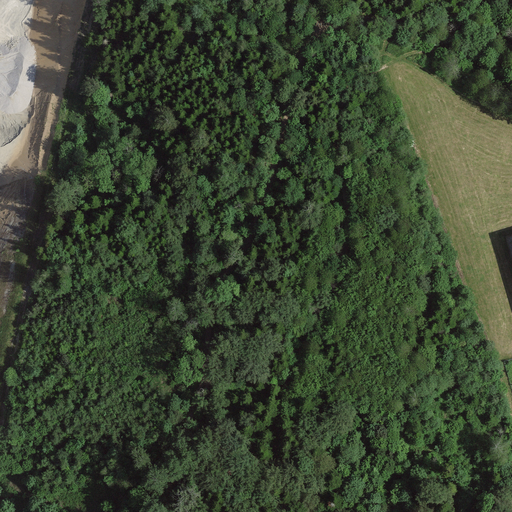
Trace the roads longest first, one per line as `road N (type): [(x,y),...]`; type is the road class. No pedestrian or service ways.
road 1 (track): [(325,30),(305,47),(251,227),(212,295),(177,511)]
road 2 (track): [(307,511),(275,453),(278,414),(304,340),(345,277),(352,216),(337,153),(343,98),(379,67),(381,48)]
road 3 (track): [(511,117),(381,48)]
